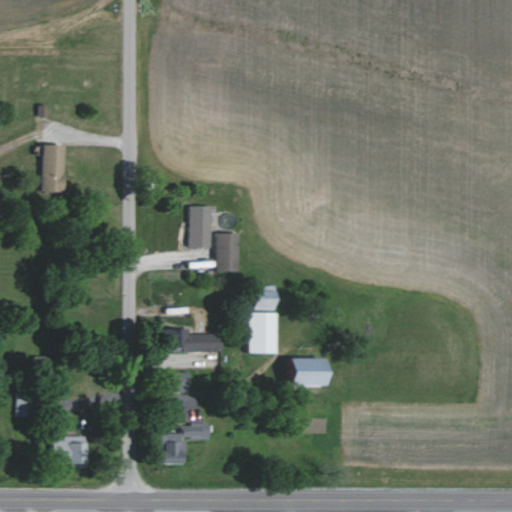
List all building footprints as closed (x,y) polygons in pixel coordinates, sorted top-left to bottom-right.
[(34,190),(56,190),(57,143),(35,143),(34,190)] [(204,246),(204,205),(181,205),(182,246),(204,246)] [(230,270),(230,231),(208,231),(208,270),(230,270)] [(268,309),(269,285),(246,284),(246,309),(268,309)] [(240,352),(267,352),(268,311),(240,311),(240,352)] [(215,351),(215,333),(182,332),(183,327),(167,327),(166,335),(157,335),(157,336),(159,336),(159,347),(174,347),(174,350),(215,351)] [(316,357),(276,357),(276,384),(316,383),(316,357)] [(182,372),(157,371),(156,392),(182,393),(182,372)] [(201,422),(174,423),(175,437),(201,437),(201,422)] [(174,432),(154,432),(154,450),(152,451),(152,463),(171,463),(171,451),(179,451),(179,439),(174,440),(174,432)] [(45,435),(45,461),(79,462),(79,435),(45,435)]
